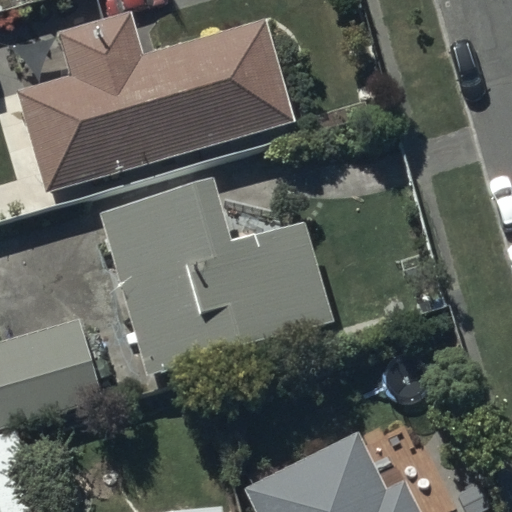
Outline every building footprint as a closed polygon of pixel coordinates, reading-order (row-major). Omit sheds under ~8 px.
[(56,51),(67,93),(16,108),(43,213),(290,144),(264,42),(138,74),(128,33),(56,51)] [(209,206),(97,237),(144,398),(327,342),(301,245),(226,267),(209,206)] [(71,336),(0,357),(0,446),(96,417),(71,336)] [(31,511),(15,451),(0,455),(0,511),(31,511)] [(357,452),(239,508),(241,511),(407,511),(401,500),(384,508),(357,452)]
